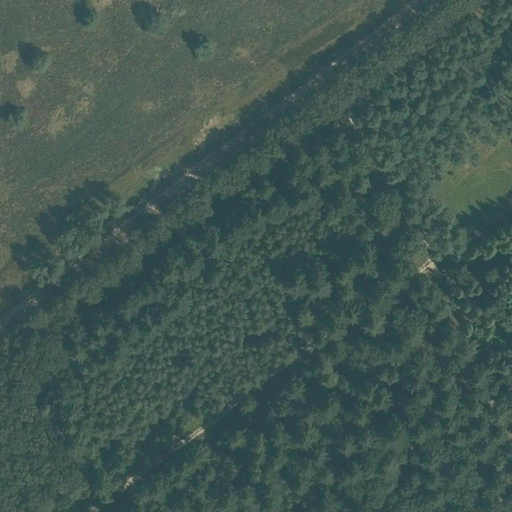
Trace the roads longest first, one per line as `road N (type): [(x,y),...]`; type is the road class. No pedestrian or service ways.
road 1 (track): [(423,0),(0,327)]
road 2 (track): [(93,511),(511,207)]
road 3 (track): [(339,91),(511,418)]
